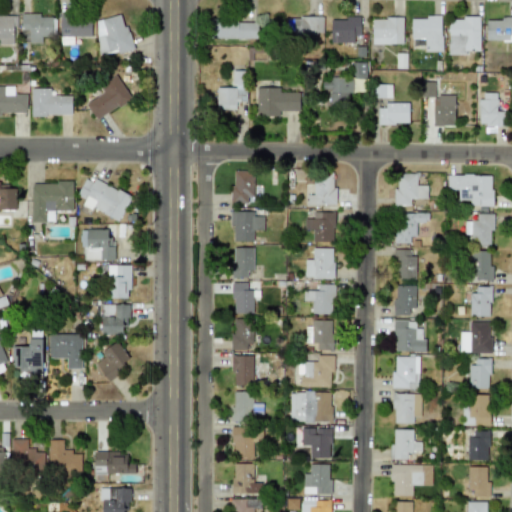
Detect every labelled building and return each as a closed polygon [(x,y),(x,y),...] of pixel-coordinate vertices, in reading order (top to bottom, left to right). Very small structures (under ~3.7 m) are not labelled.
[(51,16),(40,17),(40,13),(20,13),(20,29),(28,29),(28,43),(41,43),(41,37),(52,37),(51,16)] [(93,20),(100,56),(130,50),(123,14),(93,20)] [(0,16),(0,44),(14,44),(14,16),(0,16)] [(322,17),(288,16),(287,37),(321,38),(322,17)] [(358,16),(344,16),(344,20),(331,19),(331,42),(358,43),(358,16)] [(402,17),(371,17),(371,44),(402,44),(402,17)] [(410,17),(410,50),(441,50),(441,17),(410,17)] [(479,52),(479,17),(447,17),(448,52),(479,52)] [(511,18),(485,18),(485,40),(511,40),(511,18)] [(59,44),(73,44),(72,37),(91,36),(90,19),(59,19),(59,44)] [(257,21),(210,20),(210,38),(256,39),(257,21)] [(215,87),(215,109),(235,109),(235,101),(245,102),(245,70),(232,70),(232,87),(215,87)] [(85,103),(95,120),(130,98),(115,75),(98,85),(103,92),(85,103)] [(322,89),(328,89),(330,102),(348,100),(347,92),(353,92),(352,77),(321,80),(322,89)] [(390,84),(373,84),(373,97),(391,97),(390,84)] [(26,94),(14,93),(14,86),(0,86),(0,113),(25,115),(26,94)] [(279,116),(279,111),(299,111),(299,91),(279,92),(279,87),(256,87),(256,116),(279,116)] [(30,115),(71,115),(71,95),(50,95),(50,88),(30,88),(30,115)] [(504,126),(504,111),(497,111),(497,92),(479,92),(478,125),(504,126)] [(453,95),(432,95),(433,126),(453,125),(453,95)] [(408,123),(408,102),(384,102),(384,107),(376,107),(377,124),(408,123)] [(230,202),(252,203),(253,172),(231,171),(230,202)] [(305,205),(334,204),(333,173),(313,173),(313,194),(305,194),(305,205)] [(426,199),(426,185),(416,185),(417,173),(396,173),(396,187),(393,187),(392,205),(409,205),(410,198),(426,199)] [(446,189),(457,189),(457,200),(469,199),(469,206),(492,206),(491,174),(446,175),(446,189)] [(76,195),(84,198),(82,204),(118,221),(130,196),(86,175),(76,195)] [(30,221),(53,222),(53,210),(72,210),(72,182),(31,181),(30,221)] [(253,241),(253,229),(263,230),(263,216),(253,215),(253,210),(231,210),(230,240),(253,241)] [(304,230),(312,230),(311,242),(333,242),(333,212),(312,211),(312,218),(304,218),(304,230)] [(427,213),(394,212),(393,243),(409,243),(409,236),(415,236),(415,222),(427,222),(427,213)] [(491,245),(490,213),(475,213),(475,220),(463,220),(463,234),(469,234),(470,245),(491,245)] [(113,260),(114,237),(106,237),(106,229),(84,229),(83,259),(113,260)] [(251,247),(232,247),(232,277),(251,277),(251,247)] [(332,278),(332,248),(311,247),(311,259),(304,259),(303,278),(332,278)] [(409,249),(393,249),(393,278),(418,277),(418,256),(409,256),(409,249)] [(470,280),(490,280),(490,251),(470,252),(470,280)] [(129,265),(107,264),(107,297),(129,298),(129,265)] [(231,282),(232,313),(253,313),(253,297),(258,297),(257,281),(231,282)] [(332,314),(333,283),(303,282),(302,300),(311,300),(311,313),(332,314)] [(416,315),(416,284),(393,284),(393,315),(416,315)] [(470,316),(490,315),(489,286),(470,287),(470,316)] [(101,335),(122,334),(121,326),(128,326),(127,304),(100,304),(101,335)] [(231,349),(246,349),(246,342),(252,342),(252,318),(231,318),(231,349)] [(304,343),(315,342),(315,350),(332,349),(331,319),(310,320),(310,326),(304,326),(304,343)] [(392,351),(424,351),(425,338),(420,338),(420,328),(414,328),(414,320),(393,320),(392,351)] [(469,353),(490,352),(489,324),(468,325),(469,353)] [(66,368),(80,369),(81,335),(48,334),(47,358),(66,358),(66,368)] [(42,339),(28,338),(28,346),(11,346),(11,367),(18,367),(18,375),(41,375),(42,339)] [(108,380),(131,359),(115,341),(103,353),(104,354),(93,364),(108,380)] [(0,371),(3,370),(1,363),(9,360),(2,343),(0,343),(0,371)] [(252,354),(232,354),(231,388),(251,388),(252,354)] [(299,386),(331,387),(331,355),(315,355),(315,362),(297,362),(297,372),(300,372),(299,386)] [(418,356),(392,356),(391,388),(417,388),(418,356)] [(468,388),(489,388),(489,360),(467,360),(468,388)] [(230,420),(250,421),(251,391),(231,391),(230,420)] [(288,421),(330,422),(330,392),(289,391),(288,421)] [(412,415),(419,415),(420,393),(392,393),(391,423),(412,423),(412,415)] [(488,425),(489,395),(468,394),(468,405),(461,405),(460,424),(488,425)] [(231,457),(253,457),(252,426),(231,426),(231,457)] [(299,445),(309,445),(309,454),(330,454),(330,428),(300,427),(299,445)] [(406,459),(406,452),(420,452),(420,441),(413,441),(413,429),(390,429),(390,459),(406,459)] [(466,460),(487,460),(487,430),(466,430),(466,460)] [(44,467),(43,450),(26,451),(26,438),(10,439),(11,468),(44,467)] [(80,454),(72,453),(72,449),(62,449),(62,440),(48,439),(47,472),(80,473),(80,454)] [(134,474),(135,463),(126,463),(126,452),(93,451),(93,473),(134,474)] [(231,493),(253,494),(254,463),(232,463),(231,493)] [(302,493),(329,494),(330,464),(308,463),(308,473),(302,473),(302,493)] [(411,495),(411,485),(430,485),(430,465),(391,464),(390,495),(411,495)] [(472,496),(488,496),(488,466),(466,466),(467,490),(472,490),(472,496)] [(129,487),(100,488),(100,511),(123,511),(123,510),(129,510),(129,487)] [(244,507),(244,499),(230,498),(229,511),(252,511),(253,507),(244,507)] [(245,507),(260,507),(261,499),(245,498),(245,507)] [(299,499),(299,511),(329,511),(329,500),(299,499)] [(409,511),(409,501),(389,501),(389,511),(409,511)] [(466,501),(465,511),(487,511),(488,502),(466,501)]
